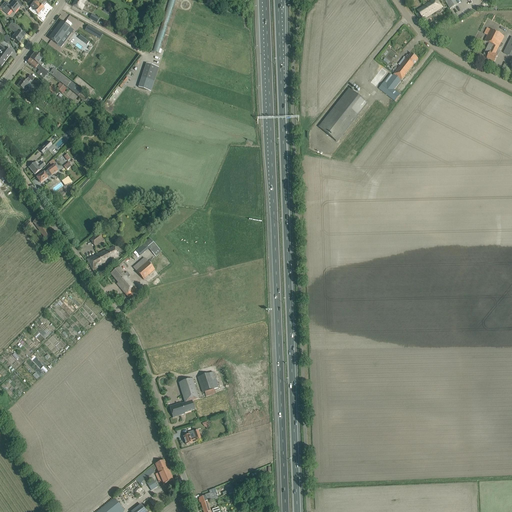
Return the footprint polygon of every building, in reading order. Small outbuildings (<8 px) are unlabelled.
[(21,3),(17,0),(12,0),(14,2),(10,6),(5,2),(0,7),(0,8),(7,15),(11,10),(15,13),(20,7),(19,5),(21,3)] [(47,2),(44,0),(37,0),(37,1),(37,2),(32,8),(38,15),(44,8),(42,6),(47,2)] [(83,6),(86,0),(75,0),(73,6),(82,11),(84,6),(83,6)] [(437,0),(433,0),(418,11),(417,11),(424,20),(443,7),(437,0)] [(455,0),(444,0),(450,9),(458,4),(455,0)] [(146,21),(149,14),(143,12),(140,19),(146,21)] [(100,19),(92,15),(90,19),(97,23),(100,19)] [(74,31),(66,24),(62,21),(49,38),(53,41),(57,45),(61,48),(74,31)] [(20,28),(16,25),(13,23),(8,28),(16,34),(13,38),(19,43),(25,36),(18,31),(20,28)] [(88,26),(84,31),(99,40),(102,34),(88,26)] [(489,44),(484,55),(488,57),(487,59),(495,63),(497,58),(498,56),(495,54),(497,51),(500,53),(501,49),(499,47),(501,43),(504,37),(487,28),(484,34),(488,36),(485,41),(489,44)] [(0,65),(1,67),(12,52),(5,47),(1,45),(0,46),(0,65)] [(40,62),(43,58),(36,52),(31,59),(38,64),(40,62)] [(400,66),(394,74),(402,81),(418,59),(411,54),(409,56),(408,55),(405,58),(404,58),(398,65),(400,66)] [(48,73),(48,72),(38,64),(31,59),(28,63),(36,69),(39,71),(37,74),(43,79),(48,73)] [(49,63),(46,67),(40,62),(38,64),(48,72),(48,73),(78,97),(83,91),(56,70),(57,69),(49,63)] [(147,64),(142,78),(152,81),(156,67),(147,64)] [(33,81),(35,79),(30,75),(26,81),(23,79),(18,86),(24,90),(29,83),(31,84),(33,81)] [(48,90),(53,94),(57,90),(51,86),(48,90)] [(48,143),(39,151),(44,155),(52,147),(48,143)] [(45,166),(44,165),(47,162),(45,160),(42,162),(39,165),(37,162),(35,163),(29,168),(35,175),(41,170),(40,169),(45,166)] [(58,170),(57,169),(56,167),(57,166),(56,163),(53,160),(49,163),(51,166),(47,169),(43,172),(44,173),(37,178),(41,183),(48,178),(46,176),(50,173),(51,175),(58,170)] [(51,236),(38,219),(33,222),(46,240),(51,236)] [(32,225),(29,222),(22,228),(25,231),(32,225)] [(104,241),(102,238),(105,235),(102,232),(99,234),(91,240),(96,247),(104,241)] [(150,238),(144,244),(156,257),(162,252),(150,238)] [(107,249),(87,260),(93,271),(113,260),(113,259),(119,256),(115,247),(108,250),(107,249)] [(144,258),(133,268),(144,280),(155,270),(144,258)] [(127,272),(124,274),(118,268),(115,271),(111,274),(118,283),(117,284),(128,298),(132,295),(138,290),(135,287),(128,278),(130,276),(127,272)] [(197,377),(202,393),(204,392),(206,397),(215,394),(214,390),(219,388),(214,372),(197,377)] [(193,379),(184,381),(179,383),(185,403),(182,404),(182,403),(169,407),(173,418),(178,416),(185,414),(185,413),(195,409),(192,401),(199,399),(193,379)] [(201,440),(198,430),(193,432),(195,438),(191,439),(189,435),(183,437),(186,445),(201,440)] [(164,461),(159,463),(156,464),(156,465),(136,480),(139,484),(155,472),(154,471),(156,469),(158,469),(159,472),(158,472),(159,473),(156,475),(158,480),(161,479),(164,485),(173,480),(168,469),(167,469),(164,461)] [(158,487),(154,479),(147,483),(152,491),(158,487)] [(215,489),(214,489),(209,491),(210,493),(205,495),(205,496),(199,498),(200,499),(199,500),(200,503),(201,502),(201,504),(207,502),(207,501),(218,498),(215,489)] [(119,511),(123,510),(122,509),(114,498),(96,511),(119,511)] [(210,511),(207,502),(201,504),(203,511),(217,511),(216,508),(212,510),(210,511)]
